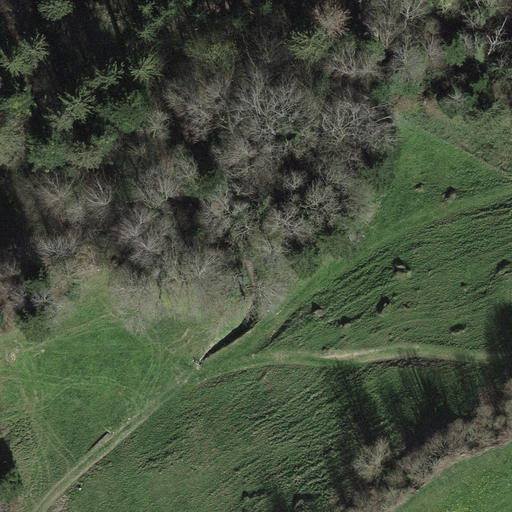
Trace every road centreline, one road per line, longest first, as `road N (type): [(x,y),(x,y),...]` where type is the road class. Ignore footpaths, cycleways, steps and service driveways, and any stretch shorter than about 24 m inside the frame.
road 1 (track): [(0,112),(44,83),(274,0)]
road 2 (track): [(42,511),(89,465),(217,367)]
